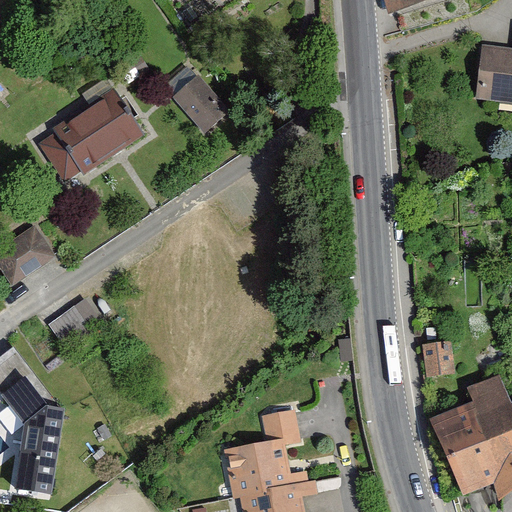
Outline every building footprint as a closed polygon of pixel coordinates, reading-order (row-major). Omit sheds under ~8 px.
[(235,0),(209,0),(217,12),(235,0)] [(384,0),(387,14),(432,0),(384,0)] [(511,46),(475,44),(470,106),(511,109),(511,46)] [(195,75),(171,92),(198,130),(222,113),(195,75)] [(121,87),(49,126),(77,177),(148,138),(121,87)] [(41,221),(0,246),(0,273),(5,281),(58,249),(41,221)] [(88,294),(48,319),(61,339),(100,314),(88,294)] [(428,375),(457,370),(451,336),(422,341),(428,375)] [(474,398),(431,415),(462,492),(493,481),(499,499),(511,489),(511,383),(506,370),(468,383),(474,398)] [(30,372),(4,393),(25,420),(16,485),(52,491),(65,403),(54,402),(30,372)] [(318,511),(305,423),(218,437),(229,511),(318,511)]
